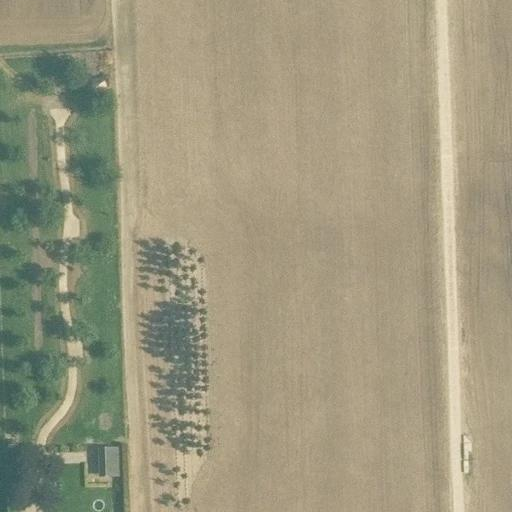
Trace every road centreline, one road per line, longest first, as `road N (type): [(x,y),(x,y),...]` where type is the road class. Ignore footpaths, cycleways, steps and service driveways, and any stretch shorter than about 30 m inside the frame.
road 1 (track): [(457,511),(439,0)]
road 2 (track): [(279,0),(288,235),(448,223)]
